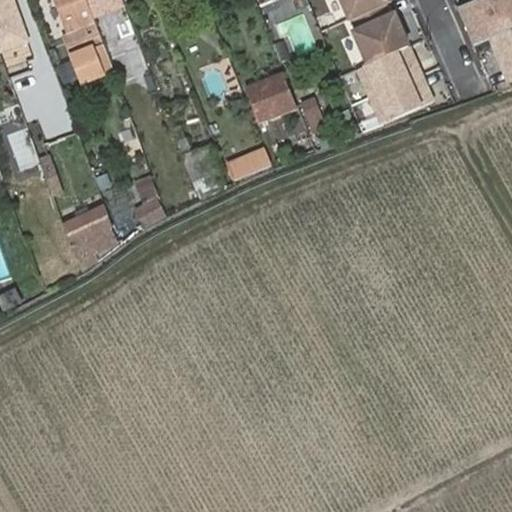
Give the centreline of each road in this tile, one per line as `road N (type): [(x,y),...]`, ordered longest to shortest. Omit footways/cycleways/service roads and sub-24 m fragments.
road 1 (track): [(511,104),(195,234),(0,350)]
road 2 (track): [(395,511),(511,451)]
